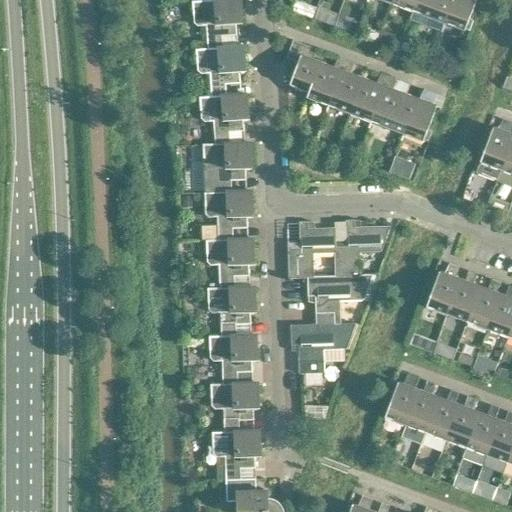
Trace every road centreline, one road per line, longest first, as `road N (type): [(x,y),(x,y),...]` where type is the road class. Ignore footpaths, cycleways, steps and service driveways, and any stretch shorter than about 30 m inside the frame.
road 1 (secondary): [(10,0),(25,223),(30,511)]
road 2 (secondary): [(61,511),(62,321),(44,0)]
road 3 (residential): [(292,482),(283,202)]
road 4 (residential): [(511,237),(433,208),(283,202)]
road 5 (residential): [(283,202),(282,0)]
